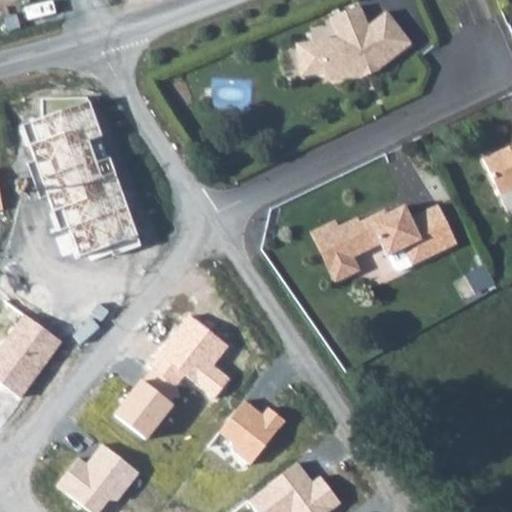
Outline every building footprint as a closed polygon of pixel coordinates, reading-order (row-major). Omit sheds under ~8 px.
[(331,83),(360,79),(358,78),(372,70),(374,71),(407,46),(383,14),(356,32),(347,11),(328,19),(335,40),(294,47),(298,80),(322,77),(331,83)] [(358,78),(360,79),(362,81),(375,73),(374,71),(372,70),(358,78)] [(39,98),(40,117),(23,123),(36,161),(29,164),(41,197),(47,195),(60,232),(68,229),(78,258),(109,247),(112,256),(139,247),(108,160),(93,165),(84,140),(100,135),(86,97),(39,98)] [(511,144),(478,161),(495,197),(511,188),(511,144)] [(397,253),(405,271),(452,247),(432,208),(404,222),(399,211),(356,231),(351,221),(329,231),(327,226),(304,235),(324,277),(333,280),(344,275),(346,267),(344,262),(373,248),(380,261),(397,253)] [(392,276),(405,271),(397,253),(380,261),(386,275),(392,276)] [(23,315),(0,344),(0,382),(19,397),(60,343),(23,315)] [(227,346),(187,316),(148,367),(152,371),(175,388),(184,376),(213,398),(229,378),(212,365),(227,346)] [(175,388),(152,371),(142,383),(139,381),(112,416),(146,442),(173,406),(166,400),(175,388)] [(243,402),(220,433),(232,442),(233,453),(252,467),(286,422),(266,407),(260,415),(243,402)] [(100,442),(85,461),(80,457),(57,486),(91,511),(100,511),(108,501),(117,503),(140,473),(100,442)] [(296,464),(249,499),(258,511),(330,511),(341,504),(320,476),(311,483),(296,464)]
